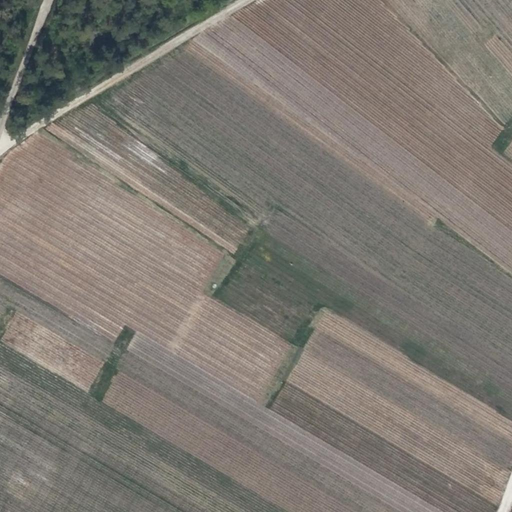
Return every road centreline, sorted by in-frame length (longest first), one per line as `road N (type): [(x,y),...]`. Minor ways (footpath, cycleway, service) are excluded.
road 1 (track): [(0,159),(72,103),(256,0)]
road 2 (track): [(54,0),(0,141)]
